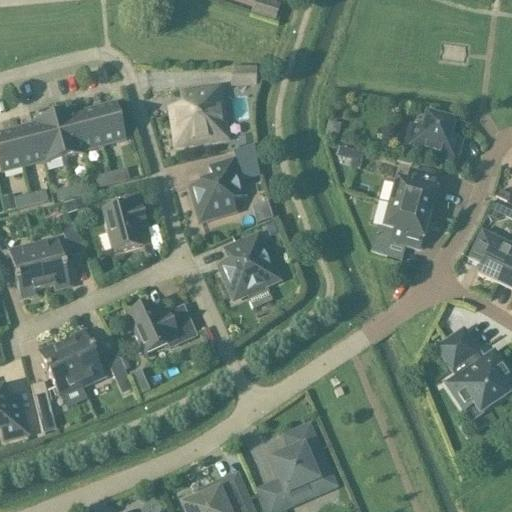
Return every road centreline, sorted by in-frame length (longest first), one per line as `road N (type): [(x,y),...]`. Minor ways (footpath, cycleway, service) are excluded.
road 1 (residential): [(0,77),(105,51),(122,63),(185,257)]
road 2 (residential): [(40,511),(176,458),(250,412)]
road 3 (residential): [(14,354),(13,334),(185,257)]
road 4 (residential): [(426,511),(358,342)]
road 5 (residential): [(185,257),(250,412)]
road 6 (residential): [(436,282),(498,140)]
road 7 (residential): [(250,412),(358,342)]
